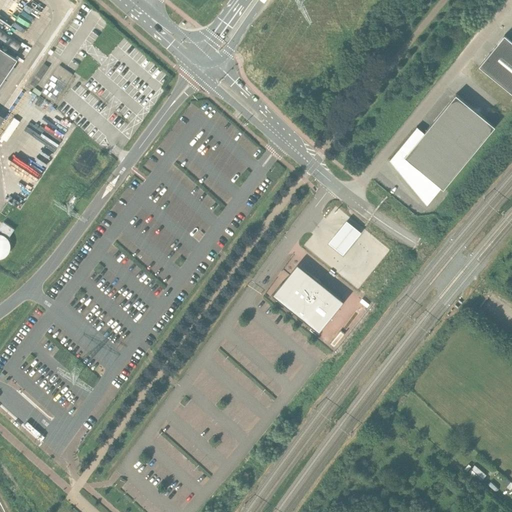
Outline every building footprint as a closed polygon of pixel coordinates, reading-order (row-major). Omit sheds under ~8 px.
[(0,40),(15,51),(21,43),(0,27),(0,40)] [(511,41),(505,35),(479,66),(511,93),(511,41)] [(0,80),(15,58),(0,48),(0,80)] [(424,133),(417,127),(390,159),(425,200),(438,184),(443,189),(495,126),(456,94),(424,133)] [(0,227),(7,233),(11,226),(2,220),(0,222),(0,227)] [(329,243),(342,254),(360,232),(346,221),(329,243)] [(9,246),(9,245),(9,244),(9,243),(9,242),(8,241),(8,240),(7,239),(7,238),(6,238),(6,237),(5,237),(5,236),(4,236),(4,235),(3,235),(2,235),(2,234),(1,234),(0,234),(0,233),(0,257),(0,258),(1,257),(2,257),(3,256),(4,256),(5,255),(6,254),(7,253),(7,252),(8,252),(8,251),(8,250),(9,249),(9,248),(9,247),(9,246)] [(286,285),(282,282),(272,295),(273,295),(319,332),(344,301),(301,266),(286,285)] [(485,474),(474,465),(468,472),(480,483),(486,475),(485,474)]
